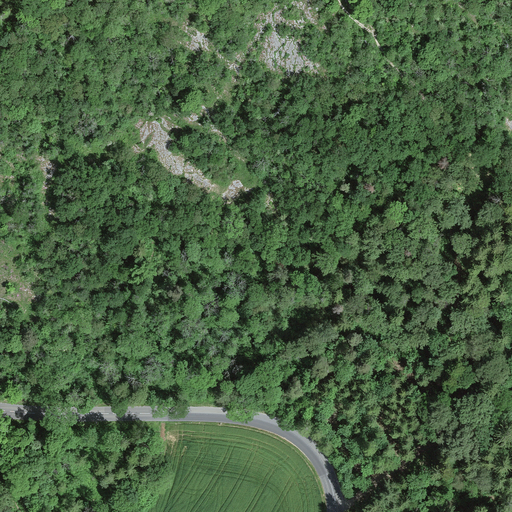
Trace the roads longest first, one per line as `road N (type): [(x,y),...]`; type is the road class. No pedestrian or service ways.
road 1 (tertiary): [(335,511),(325,471),(308,446),(259,420),(0,410)]
road 2 (track): [(511,390),(335,507)]
